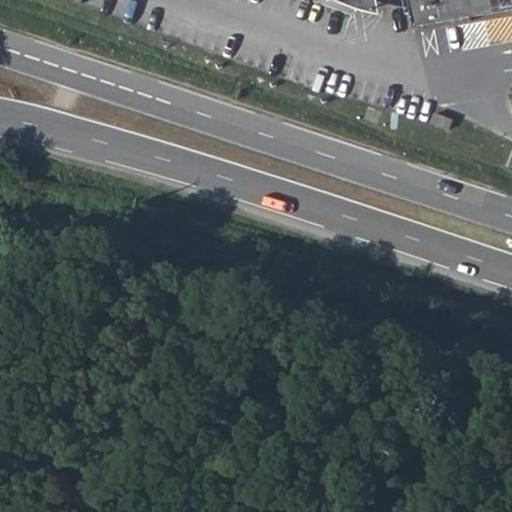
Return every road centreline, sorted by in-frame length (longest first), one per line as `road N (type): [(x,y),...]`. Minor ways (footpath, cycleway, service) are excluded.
road 1 (secondary): [(511,219),(0,50)]
road 2 (secondary): [(0,121),(190,169),(511,273)]
